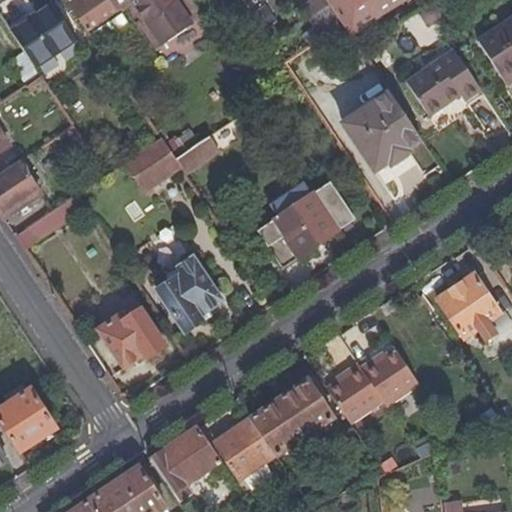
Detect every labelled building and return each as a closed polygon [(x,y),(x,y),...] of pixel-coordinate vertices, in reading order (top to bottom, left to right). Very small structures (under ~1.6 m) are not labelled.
[(78,0),(69,6),(88,33),(106,21),(119,12),(110,0),(78,0)] [(110,0),(119,12),(130,3),(159,44),(190,22),(174,0),(110,0)] [(241,0),(248,10),(257,3),(255,0),(241,0)] [(407,0),(326,0),(332,9),(344,26),(352,38),(407,0)] [(257,3),(248,10),(264,33),(273,26),(257,3)] [(54,4),(12,33),(25,52),(35,67),(78,38),(54,4)] [(323,40),(344,26),(332,9),(311,23),(323,40)] [(511,17),(477,41),(506,84),(511,80),(511,17)] [(114,30),(106,21),(88,33),(95,43),(114,30)] [(452,50),(406,82),(428,116),(435,126),(467,105),(464,101),(479,90),(452,50)] [(11,61),(26,85),(41,75),(35,67),(25,52),(11,61)] [(30,91),(45,81),(41,75),(26,85),(30,91)] [(410,150),(422,141),(403,113),(358,144),(376,171),(388,164),(390,167),(411,152),(410,150)] [(67,137),(78,129),(74,123),(63,131),(67,137)] [(234,124),(213,136),(220,147),(241,135),(234,124)] [(0,131),(0,151),(9,145),(0,131)] [(212,138),(185,156),(176,162),(180,167),(186,176),(222,152),(212,138)] [(176,162),(166,147),(160,139),(126,162),(146,191),(180,167),(176,162)] [(166,147),(176,162),(185,156),(175,140),(166,147)] [(44,195),(20,161),(0,174),(0,212),(6,221),(44,195)] [(307,185),(288,199),(294,208),(259,232),(285,268),(357,218),(332,182),(315,194),(307,185)] [(25,249),(86,207),(78,194),(16,236),(25,249)] [(168,297),(192,331),(209,318),(205,313),(228,297),(204,262),(177,281),(182,287),(168,297)] [(437,300),(465,339),(480,329),(488,341),(497,335),(489,322),(502,313),(475,275),(437,300)] [(143,310),(129,320),(124,315),(101,331),(127,368),(145,355),(150,363),(170,349),(143,310)] [(382,399),(385,403),(419,380),(394,344),(374,357),(371,355),(358,363),(382,399)] [(324,385),(348,420),(382,399),(358,363),(356,360),(342,368),(344,371),(324,385)] [(333,419),(307,380),(250,418),(276,455),(277,457),(333,419)] [(32,390),(0,410),(0,422),(21,453),(58,428),(32,390)] [(250,418),(215,442),(240,479),(276,455),(250,418)] [(167,447),(153,457),(181,501),(191,494),(187,487),(222,463),(198,426),(167,447)] [(339,453),(329,458),(346,485),(355,480),(339,453)] [(95,511),(160,511),(166,508),(140,466),(116,483),(89,501),(95,511)] [(313,509),(320,506),(313,494),(307,499),(310,504),(313,509)] [(210,511),(215,508),(209,498),(188,511),(210,511)] [(301,503),(307,511),(313,511),(313,509),(310,504),(307,499),(301,503)] [(95,511),(89,501),(72,511),(95,511)]
